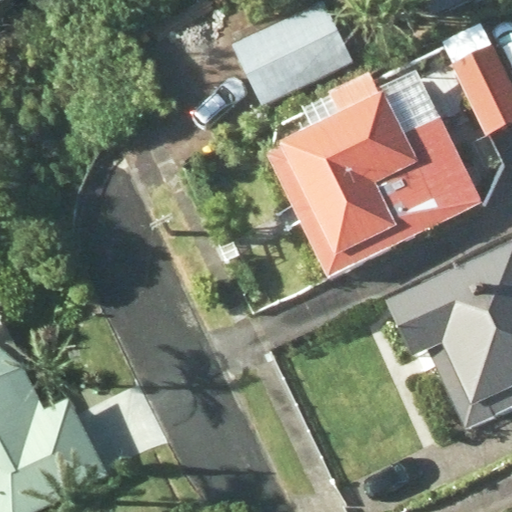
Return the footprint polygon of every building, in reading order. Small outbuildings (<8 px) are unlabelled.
[(411,0),(424,25),(474,0),(411,0)] [(221,51),(252,115),(347,70),(317,5),(221,51)] [(447,67),(441,70),(477,142),(511,124),(511,110),(471,30),(437,47),(447,67)] [(311,291),(472,210),(406,79),(364,100),(354,81),(313,102),(325,124),(246,164),(311,291)] [(499,250),(367,313),(394,369),(416,358),(454,437),(511,409),(511,252),(501,257),(499,250)] [(0,511),(55,511),(110,484),(77,418),(57,428),(46,407),(32,413),(19,386),(31,380),(0,312),(0,511)]
